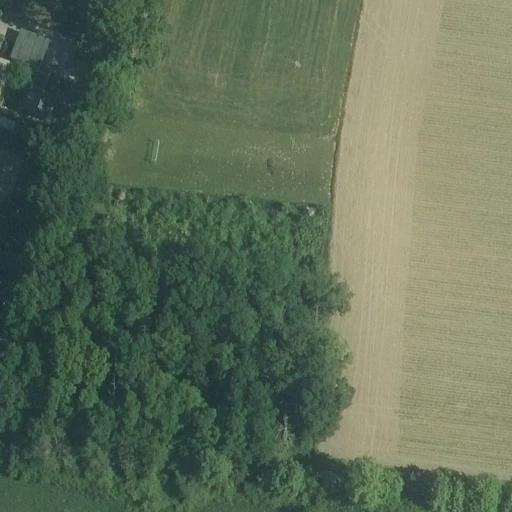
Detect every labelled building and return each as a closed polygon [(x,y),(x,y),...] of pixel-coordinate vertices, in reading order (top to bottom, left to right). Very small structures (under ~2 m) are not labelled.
[(49,40),(53,27),(25,19),(21,32),(49,40)] [(19,32),(10,59),(41,69),(50,43),(19,32)] [(64,90),(36,80),(24,113),(52,124),(55,115),(64,90)] [(94,101),(64,90),(55,115),(86,125),(94,101)] [(28,264),(0,254),(0,285),(19,291),(28,264)] [(0,329),(10,300),(0,296),(0,329)]
